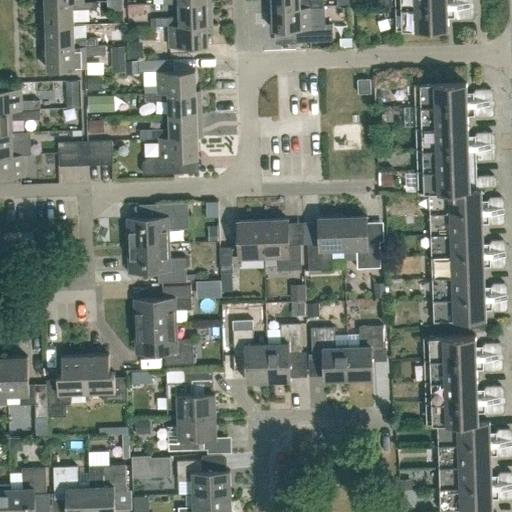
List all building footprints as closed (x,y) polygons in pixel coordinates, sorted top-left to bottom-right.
[(267,0),(268,9),(273,9),(273,8),(300,7),(312,6),(312,0),(267,0)] [(395,0),(396,29),(449,28),(447,0),(395,0)] [(41,2),(42,25),(74,24),(73,2),(73,1),(46,2),(45,2),(41,2)] [(179,2),(180,16),(156,17),(157,26),(169,25),(180,24),(180,25),(208,24),(212,24),(212,1),(179,2)] [(323,6),(312,6),(300,7),(273,8),(273,9),(273,29),(301,29),(301,43),(333,42),(333,25),(324,25),(323,6)] [(42,25),(42,48),(47,48),(75,47),(75,46),(74,24),(42,25)] [(169,25),(170,46),(208,45),(208,24),(180,25),(180,24),(169,25)] [(354,36),(341,37),(342,47),(354,47),(354,36)] [(48,69),(72,68),(86,67),(86,54),(106,53),(105,44),(98,44),(98,46),(86,46),(75,46),(75,47),(47,48),(48,69)] [(113,58),(126,58),(126,46),(113,46),(113,58)] [(196,91),(196,90),(195,69),(170,70),(170,59),(141,60),(141,72),(157,72),(157,84),(145,84),(145,93),(158,92),(158,93),(169,92),(196,91)] [(358,79),(358,93),(371,92),(370,78),(358,79)] [(416,131),(469,129),(467,81),(415,83),(416,131)] [(22,109),(40,108),(40,99),(22,99),(21,88),(0,88),(0,109),(11,109),(11,110),(22,109)] [(158,100),(169,100),(169,114),(202,113),(201,90),(196,90),(196,91),(169,92),(158,93),(158,92),(145,93),(145,101),(158,100)] [(80,106),(80,92),(66,93),(67,107),(80,106)] [(0,132),(12,132),(12,117),(23,117),(41,117),(40,108),(22,109),(11,110),(11,109),(0,109),(0,132)] [(203,136),(202,113),(169,114),(170,128),(141,129),(141,138),(159,137),(170,136),(170,137),(198,136),(198,137),(203,136)] [(416,131),(419,192),(429,192),(429,191),(471,189),(469,129),(416,131)] [(0,132),(0,155),(13,155),(13,154),(24,154),(30,154),(29,131),(12,132),(0,132)] [(181,172),(181,158),(199,157),(198,137),(198,136),(170,137),(170,136),(159,137),(160,156),(147,157),(143,161),(143,173),(181,172)] [(101,164),(113,163),(112,139),(100,140),(101,164)] [(84,164),(83,140),(71,141),(72,165),(84,164)] [(100,140),(88,140),(89,164),(101,164),(100,140)] [(59,141),(60,165),(72,165),(71,141),(59,141)] [(0,155),(0,176),(25,175),(24,154),(13,154),(13,155),(0,155)] [(429,191),(429,192),(431,234),(483,232),(482,188),(471,189),(429,191)] [(488,199),(488,208),(497,208),(496,196),(491,196),(488,199)] [(505,208),(505,199),(501,196),(496,196),(497,208),(505,208)] [(156,216),(129,217),(130,244),(168,243),(168,228),(189,227),(188,202),(156,203),(156,216)] [(505,221),(505,212),(497,213),(497,224),(502,224),(505,221)] [(489,222),(492,224),(497,224),(497,213),(488,213),(489,222)] [(368,241),(367,215),(343,216),(344,247),(357,247),(357,268),(381,267),(380,241),(368,241)] [(333,269),(332,248),(344,247),(343,216),(319,217),(320,243),(308,243),(309,270),(333,269)] [(289,244),(288,218),(263,219),(265,255),(278,255),(279,269),(302,268),(301,243),(289,244)] [(238,220),(240,256),(265,255),(263,219),(238,220)] [(485,275),(483,232),(431,234),(432,277),(485,275)] [(489,243),(490,251),(498,251),(498,239),(493,239),(489,243)] [(507,251),(506,242),(503,239),(498,239),(498,251),(507,251)] [(130,244),(131,271),(158,270),(158,282),(187,281),(186,257),(169,257),(168,243),(130,244)] [(221,272),(233,271),(232,246),(220,247),(221,272)] [(507,264),(507,255),(498,256),(499,267),(504,267),(507,264)] [(490,265),(494,268),(499,267),(498,256),(490,256),(490,265)] [(434,321),(486,319),(485,275),(432,277),(434,321)] [(386,281),(374,282),(375,298),(387,297),(386,281)] [(491,286),(491,294),(500,294),(499,282),(494,283),(491,286)] [(508,294),(508,285),(504,282),(499,282),(500,294),(508,294)] [(306,283),(291,284),(292,300),(306,299),(306,283)] [(175,324),(175,309),(192,309),(191,284),(163,285),(163,297),(136,298),(137,325),(175,324)] [(509,307),(508,298),(500,299),(500,311),(505,310),(509,307)] [(492,308),(495,311),(500,311),(500,299),(491,299),(492,308)] [(281,323),(281,342),(268,343),(269,380),(291,379),(290,352),(302,351),(301,322),(281,323)] [(193,338),(176,338),(175,324),(137,325),(138,352),(165,351),(166,364),(194,363),(193,338)] [(349,377),(373,376),(372,351),(384,350),(383,324),(360,325),(360,346),(348,346),(349,377)] [(324,352),(325,378),(349,377),(348,346),(336,347),(335,326),(311,326),(312,353),(324,352)] [(254,328),(233,329),(234,354),(246,353),(247,381),(269,380),(268,343),(254,343),(254,328)] [(425,380),(477,378),(476,334),(424,336),(425,380)] [(110,372),(110,353),(86,354),(87,391),(104,391),(104,402),(128,401),(127,376),(115,376),(115,372),(110,372)] [(86,354),(62,355),(63,373),(58,373),(58,378),(47,379),(47,383),(48,404),(72,403),(71,392),(87,391),(86,354)] [(29,384),(28,356),(6,356),(7,394),(20,394),(21,404),(36,403),(36,416),(48,416),(48,404),(47,383),(35,383),(35,384),(29,384)] [(128,378),(153,379),(154,362),(128,361),(128,378)] [(195,393),(214,392),(213,370),(186,371),(186,381),(195,381),(195,393)] [(425,380),(427,423),(427,424),(437,424),(437,423),(479,421),(477,378),(425,380)] [(168,408),(178,407),(178,415),(216,414),(215,392),(214,392),(195,393),(195,381),(186,381),(167,382),(167,396),(168,408)] [(133,384),(133,393),(156,392),(155,383),(133,384)] [(207,436),(217,436),(216,414),(178,415),(179,425),(172,426),(168,430),(168,435),(169,450),(208,448),(207,436)] [(491,464),(490,421),(490,420),(479,421),(437,423),(437,424),(439,466),(491,464)] [(496,431),(497,440),(505,440),(504,428),(499,428),(496,431)] [(497,454),(500,457),(505,456),(505,445),(497,445),(497,454)] [(171,455),(151,456),(151,467),(171,467),(171,455)] [(178,480),(193,479),(193,493),(231,492),(230,470),(203,471),(202,459),(177,460),(178,480)] [(430,473),(430,461),(410,460),(409,473),(430,473)] [(102,464),(103,485),(91,485),(91,511),(115,511),(115,490),(127,489),(126,463),(102,464)] [(439,466),(441,510),(493,508),(491,464),(439,466)] [(91,511),(91,485),(78,486),(78,465),(54,466),(55,492),(67,491),(67,511),(91,511)] [(22,467),(23,488),(11,488),(11,511),(35,511),(35,493),(47,492),(46,466),(22,467)] [(498,475),(498,483),(506,483),(506,471),(501,471),(498,475)] [(400,489),(413,489),(412,479),(400,479),(400,489)] [(11,511),(11,488),(0,488),(0,511),(11,511)] [(498,497),(502,500),(507,500),(507,488),(498,488),(498,497)] [(231,511),(231,492),(193,493),(194,505),(179,506),(178,511),(231,511)]
